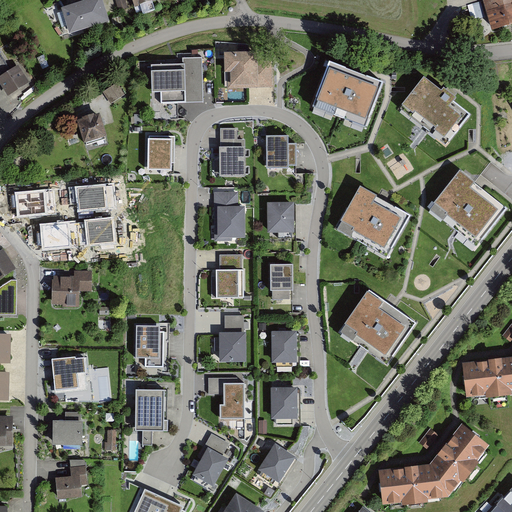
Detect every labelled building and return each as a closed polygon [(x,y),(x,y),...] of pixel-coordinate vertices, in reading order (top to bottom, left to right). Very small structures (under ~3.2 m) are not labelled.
[(110,23),(102,0),(92,0),(62,10),(70,35),(110,23)] [(125,0),(115,0),(120,12),(129,9),(125,0)] [(132,0),(135,9),(140,7),(143,16),(156,12),(153,3),(159,1),(158,0),(132,0)] [(511,0),(482,0),(492,32),(511,26),(511,0)] [(0,84),(8,97),(30,84),(19,66),(11,70),(0,52),(0,84)] [(258,53),(224,54),(225,74),(227,74),(228,90),(274,88),(273,62),(259,62),(258,53)] [(49,67),(44,55),(37,58),(43,70),(49,67)] [(183,64),(151,65),(152,94),(161,94),(161,105),(186,104),(204,103),(203,58),(182,58),(183,64)] [(384,84),(330,63),(312,109),(367,129),(384,84)] [(442,93),(424,80),(399,111),(446,149),(472,117),(454,103),(457,100),(444,90),(442,93)] [(111,104),(126,95),(117,82),(103,91),(111,104)] [(82,121),(76,123),(84,146),(86,145),(87,147),(107,140),(106,138),(107,137),(100,115),(94,117),(94,115),(81,120),(82,121)] [(238,129),(221,129),(221,149),(220,149),(220,178),(246,178),(246,140),(238,140),(238,129)] [(175,138),(150,137),(149,171),(171,171),(172,164),(174,164),(175,138)] [(289,145),(289,137),(267,137),(267,170),(289,170),(289,167),(297,167),(297,144),(289,145)] [(508,211),(460,173),(430,210),(477,249),(508,211)] [(65,192),(67,217),(93,216),(92,202),(101,202),(100,180),(82,181),(82,191),(65,192)] [(412,218),(360,189),(336,232),(387,260),(412,218)] [(246,239),(245,209),(240,209),(240,193),(214,193),(215,242),(232,242),(232,239),(246,239)] [(295,234),(295,204),(268,204),(268,234),(295,234)] [(0,280),(17,270),(4,250),(0,253),(0,280)] [(242,256),(220,256),(220,271),(216,271),(216,277),(212,277),(212,300),(245,300),(244,271),(243,271),(242,256)] [(294,293),(294,266),(271,266),(270,293),(294,293)] [(74,277),(54,277),(54,281),(52,281),(52,306),(63,306),(63,308),(80,308),(80,292),(92,292),(92,272),(74,271),(74,277)] [(0,313),(16,313),(17,279),(12,279),(0,286),(0,313)] [(417,326),(370,292),(340,334),(388,368),(417,326)] [(225,334),(219,334),(220,364),(247,363),(246,334),(244,334),(244,317),(225,317),(225,334)] [(511,341),(511,324),(503,337),(511,343),(511,341)] [(161,327),(137,327),(136,360),(145,360),(145,369),(164,369),(165,333),(161,333),(161,327)] [(298,365),(298,333),(272,333),(272,364),(298,365)] [(0,401),(9,402),(10,374),(0,373),(0,365),(11,365),(12,336),(0,335),(0,401)] [(76,359),(52,361),(56,392),(79,389),(78,376),(87,375),(85,359),(76,360),(76,359)] [(511,359),(462,365),(467,400),(486,398),(486,400),(511,397),(511,359)] [(238,379),(209,379),(208,395),(224,396),(224,406),(220,406),(220,421),(245,421),(245,385),(238,385),(238,379)] [(298,420),(298,389),(271,390),(272,421),(298,420)] [(165,392),(136,391),(135,433),(143,433),(142,447),(152,447),(152,433),(164,433),(165,392)] [(65,422),(53,422),(52,447),(83,447),(83,423),(82,423),(82,413),(66,413),(65,422)] [(0,446),(13,447),(13,418),(0,417),(0,446)] [(432,466),(379,472),(383,507),(403,505),(403,507),(429,504),(429,502),(450,499),(462,484),(464,485),(480,464),(478,463),(490,448),(463,427),(432,466)] [(439,436),(430,429),(419,444),(427,450),(439,436)] [(117,431),(108,431),(108,443),(105,443),(105,451),(116,451),(117,431)] [(230,444),(212,435),(199,457),(203,459),(193,476),(214,488),(229,461),(222,457),(230,444)] [(297,459),(275,446),(258,471),(280,485),(297,459)] [(72,478),(56,480),(59,501),(83,498),(81,487),(89,486),(87,467),(71,468),(72,478)] [(499,505),(492,511),(511,511),(511,488),(498,504),(499,505)] [(182,511),(184,508),(145,491),(135,511),(182,511)] [(262,511),(237,495),(225,511),(262,511)]
